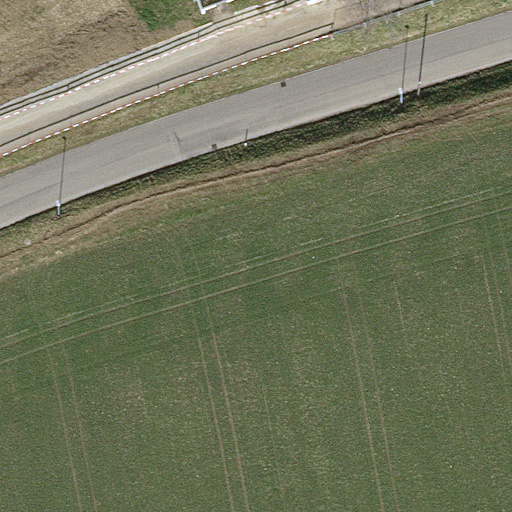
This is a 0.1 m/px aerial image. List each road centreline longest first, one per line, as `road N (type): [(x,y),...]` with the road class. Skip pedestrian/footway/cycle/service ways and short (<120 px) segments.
road 1 (tertiary): [(511,32),(93,166),(0,205)]
road 2 (residential): [(0,143),(324,0)]
